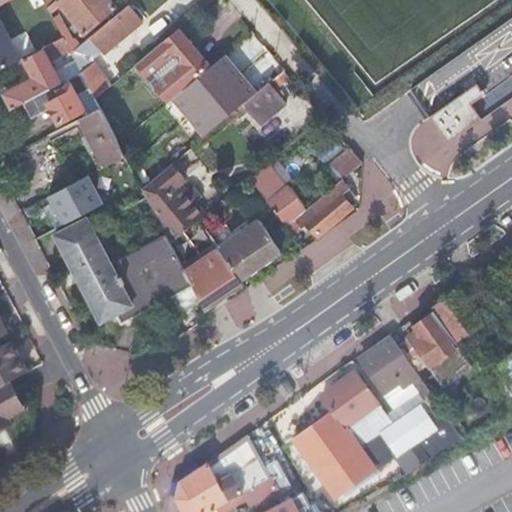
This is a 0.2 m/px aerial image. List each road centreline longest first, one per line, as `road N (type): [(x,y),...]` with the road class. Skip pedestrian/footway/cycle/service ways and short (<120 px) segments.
road 1 (secondary): [(116,452),(446,221)]
road 2 (residential): [(446,221),(246,0)]
road 3 (residential): [(0,229),(116,452)]
